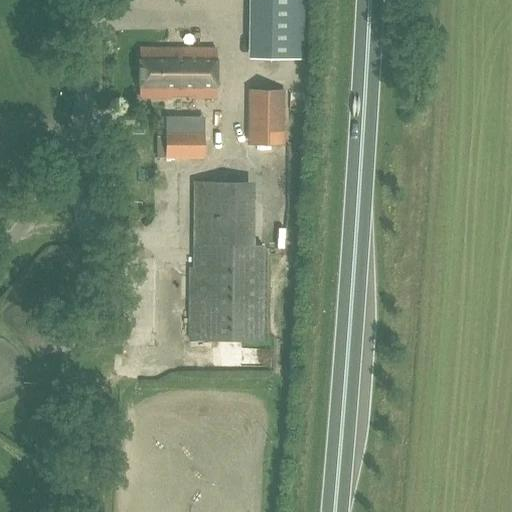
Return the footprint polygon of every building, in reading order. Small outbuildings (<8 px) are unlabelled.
[(254,0),(254,58),(302,59),(302,0),(254,0)] [(139,97),(215,98),(216,49),(139,48),(139,97)] [(246,144),(283,144),(284,91),(247,90),(246,144)] [(166,158),(203,158),(203,131),(166,130),(166,158)] [(189,339),(262,340),(262,246),(245,246),(245,183),(194,182),(194,267),(190,267),(189,339)] [(280,211),(281,243),(290,242),(289,211),(280,211)] [(168,293),(158,300),(174,326),(184,319),(168,293)]
